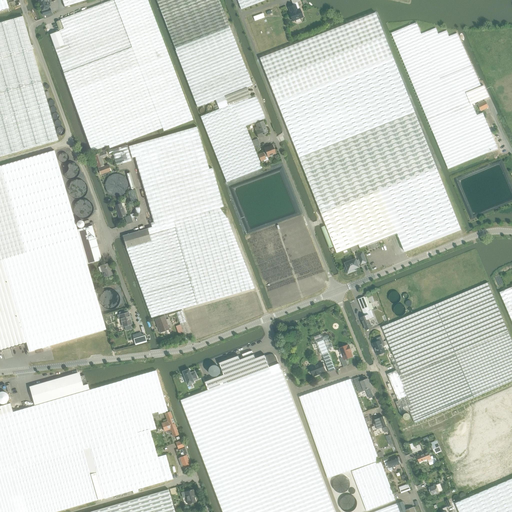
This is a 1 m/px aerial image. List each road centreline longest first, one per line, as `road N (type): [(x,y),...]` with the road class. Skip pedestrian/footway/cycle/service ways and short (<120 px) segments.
road 1 (unclassified): [(0,372),(195,346),(335,290)]
road 2 (unclassified): [(422,511),(335,290)]
road 3 (unclassified): [(71,141),(31,26),(99,1)]
road 4 (unclassified): [(335,290),(476,233),(511,230)]
road 5 (unclassified): [(131,303),(71,141)]
road 6 (unclassified): [(72,511),(195,476),(208,511)]
road 7 (unclassified): [(335,290),(275,140)]
road 8 (unclassified): [(235,0),(287,135),(275,140)]
